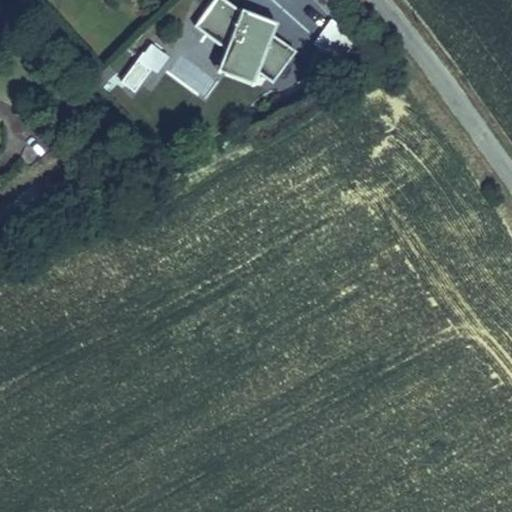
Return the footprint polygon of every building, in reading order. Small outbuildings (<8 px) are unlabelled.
[(256,69),(270,79),(283,43),(270,34),(274,22),(241,10),(240,12),(223,0),(214,0),(196,25),(227,48),(219,68),(252,81),(256,69)] [(357,40),(336,25),(335,25),(331,23),(317,43),(343,61),(357,40)] [(192,30),(178,52),(206,70),(220,47),(192,30)] [(293,51),(283,43),(270,79),(272,80),(293,51)] [(149,69),(137,61),(122,81),(134,89),(149,69)]
